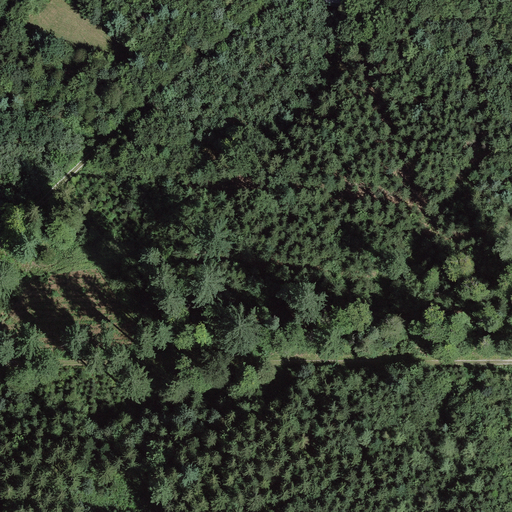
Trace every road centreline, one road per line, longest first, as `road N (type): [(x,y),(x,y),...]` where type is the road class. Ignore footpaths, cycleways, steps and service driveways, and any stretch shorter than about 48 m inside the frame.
road 1 (track): [(0,363),(511,360)]
road 2 (track): [(280,0),(85,157),(0,245)]
road 3 (track): [(511,47),(397,0)]
